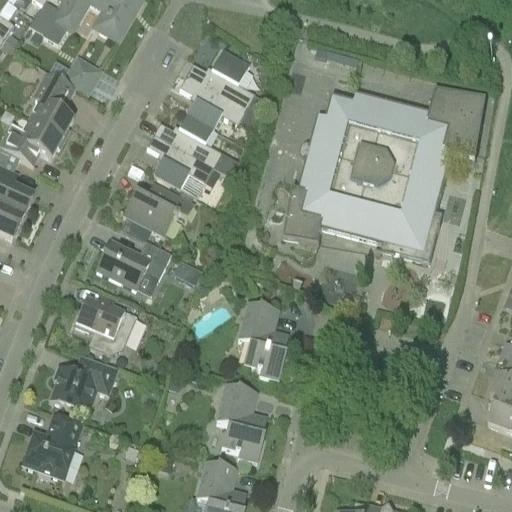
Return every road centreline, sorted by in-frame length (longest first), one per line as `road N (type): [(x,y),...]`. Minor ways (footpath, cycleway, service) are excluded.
road 1 (residential): [(175,0),(25,305),(0,385)]
road 2 (residential): [(402,480),(440,379),(345,353),(329,355),(320,368),(299,455)]
